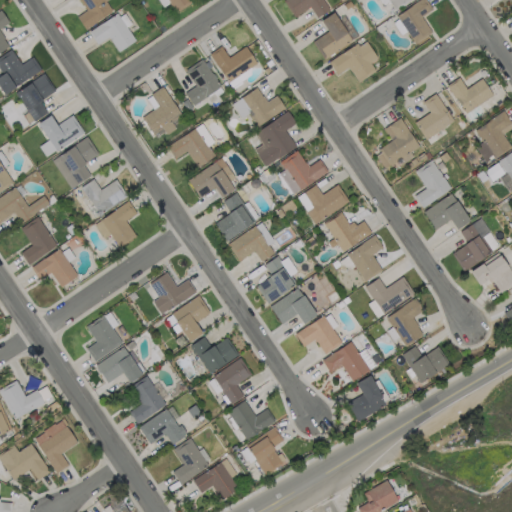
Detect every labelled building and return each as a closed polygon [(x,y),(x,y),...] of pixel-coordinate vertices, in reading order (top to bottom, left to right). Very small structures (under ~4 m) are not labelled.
[(78,0),(85,10),(75,16),(83,29),(112,11),(105,0),(78,0)] [(157,0),(161,7),(169,2),(173,10),(190,0),(189,0),(157,0)] [(282,0),(292,17),(310,8),(315,17),(327,11),(321,0),(282,0)] [(378,0),(381,5),(388,1),(393,10),(409,0),(378,0)] [(431,10),(425,0),(421,0),(390,18),(398,33),(404,30),(412,42),(429,31),(421,16),(431,10)] [(125,26),(130,23),(122,11),(88,32),(96,44),(107,36),(117,52),(134,41),(125,26)] [(311,41),(322,58),(351,41),(333,12),(319,20),(326,32),(311,41)] [(374,72),(370,63),(376,60),(366,40),(327,60),(335,74),(348,67),(356,82),(374,72)] [(227,57),(220,46),(208,53),(226,82),(255,64),(244,46),(227,57)] [(40,70),(31,57),(20,64),(10,49),(0,55),(0,70),(2,74),(0,74),(0,90),(2,94),(40,70)] [(194,86),(184,92),(190,104),(218,88),(202,59),(184,69),(194,86)] [(46,113),(38,100),(54,91),(43,74),(14,92),(32,121),(46,113)] [(446,85),(463,113),(492,96),(481,78),(465,88),(458,77),(446,85)] [(152,134),(162,128),(165,134),(174,129),(170,121),(179,115),(162,87),(144,97),(152,110),(141,116),(152,134)] [(240,118),(248,112),(256,125),(283,108),(275,95),(265,101),(256,87),(231,103),(240,118)] [(421,102),(428,112),(413,122),(424,140),(453,120),(434,93),(421,102)] [(263,166),(295,147),(284,129),(294,123),(286,111),(253,132),(260,144),(253,149),(263,166)] [(484,163),(509,147),(501,133),(511,127),(502,111),(473,129),(481,142),(474,146),(484,163)] [(37,122),(53,151),(82,135),(71,116),(55,125),(49,115),(37,122)] [(383,128),(391,141),(373,153),(386,172),(412,154),(410,151),(418,146),(399,117),(383,128)] [(195,127),(204,146),(211,143),(201,123),(195,127)] [(196,167),(212,157),(194,128),(165,146),(173,159),(185,151),(196,167)] [(69,188),(89,176),(81,164),(97,154),(86,137),(50,159),(69,188)] [(53,151),(47,140),(38,146),(44,157),(53,151)] [(306,167),(295,150),(278,162),(283,169),(277,173),(292,195),(326,171),(318,159),(306,167)] [(511,156),(510,153),(482,169),(489,181),(497,177),(505,190),(511,185),(511,156)] [(232,189),(227,182),(233,178),(220,158),(186,180),(198,197),(213,187),(219,197),(232,189)] [(413,195),(420,207),(449,190),(432,159),(413,170),(424,188),(413,195)] [(0,190),(11,183),(0,165),(0,190)] [(79,187),(98,214),(125,195),(114,179),(99,189),(92,179),(79,187)] [(336,184),(320,194),(314,184),(295,197),(313,224),(347,201),(336,184)] [(0,220),(12,213),(19,222),(46,205),(41,197),(26,206),(14,187),(0,195),(0,220)] [(213,223),(225,240),(253,221),(234,193),(221,201),(229,213),(213,223)] [(433,229),(449,219),(455,229),(468,221),(450,193),(422,211),(433,229)] [(108,234),(118,248),(135,236),(124,221),(135,213),(126,201),(93,224),(103,238),(108,234)] [(341,251),(370,233),(361,219),(349,226),(340,212),(321,224),(334,245),(336,244),(341,251)] [(19,227),(30,246),(19,252),(26,264),(55,247),(37,216),(19,227)] [(450,253),(462,270),(491,252),(482,237),(489,232),(479,218),(458,231),(466,243),(450,253)] [(226,244),(237,261),(253,251),(259,261),(273,252),(266,242),(271,239),(260,222),(226,244)] [(381,247),(372,234),(345,254),(364,281),(381,270),(370,255),(381,247)] [(76,276),(58,248),(30,267),(38,279),(49,272),(59,287),(76,276)] [(265,302),(295,285),(289,275),(292,273),(281,253),(263,263),(270,276),(255,285),(265,302)] [(194,294),(186,279),(173,286),(166,272),(148,282),(156,298),(152,301),(158,313),(194,294)] [(363,286),(382,314),(412,294),(401,276),(383,288),(376,277),(363,286)] [(301,324),(315,315),(296,287),(268,306),(280,324),(295,314),(301,324)] [(511,305),(503,312),(511,325),(511,289),(510,291),(511,294),(511,305)] [(201,333),(194,322),(209,312),(197,295),(168,314),(187,342),(201,333)] [(403,346),(421,334),(411,317),(421,311),(413,298),(384,316),(403,346)] [(94,342),(84,348),(93,361),(121,343),(102,314),(84,326),(94,342)] [(314,339),(322,353),(339,344),(324,315),(293,332),(301,346),(314,339)] [(208,374),(236,354),(225,337),(210,347),(202,336),(189,345),(208,374)] [(328,372),(340,365),(350,381),(368,370),(350,341),(320,360),(328,372)] [(121,372),(127,382),(140,374),(122,346),(94,364),(105,382),(121,372)] [(402,353),(417,381),(448,365),(438,346),(419,356),(414,346),(402,353)] [(249,375),(239,358),(211,375),(229,404),(242,396),(234,384),(249,375)] [(128,386),(139,404),(128,411),(135,423),(164,406),(146,375),(128,386)] [(345,402),(355,421),(385,406),(369,375),(354,382),(361,394),(345,402)] [(35,390),(23,396),(15,380),(0,387),(0,395),(12,419),(42,404),(35,390)] [(265,408),(253,416),(243,400),(226,411),(244,439),(273,421),(265,408)] [(0,433),(10,430),(0,406),(0,433)] [(148,444),(163,433),(170,444),(184,435),(165,407),(137,426),(148,444)] [(75,443),(60,419),(32,438),(54,472),(66,465),(59,453),(75,443)] [(281,440),(273,427),(244,445),(262,474),(280,462),(270,447),(281,440)] [(171,449),(182,464),(171,471),(179,484),(207,465),(188,437),(171,449)] [(48,473),(30,442),(16,451),(13,446),(0,452),(0,461),(10,479),(29,468),(35,479),(48,473)] [(355,507),(357,511),(377,511),(397,502),(385,480),(361,493),(366,502),(355,507)] [(0,511),(7,511),(8,502),(0,501),(0,511)]
